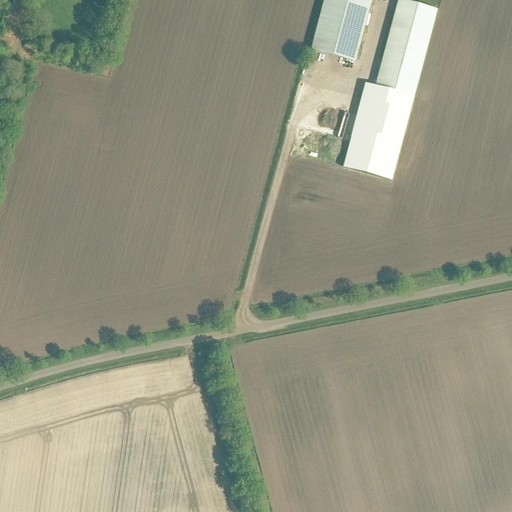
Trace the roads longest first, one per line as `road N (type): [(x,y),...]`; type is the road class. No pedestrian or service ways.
road 1 (unclassified): [(511,277),(0,387)]
road 2 (track): [(264,511),(218,335)]
